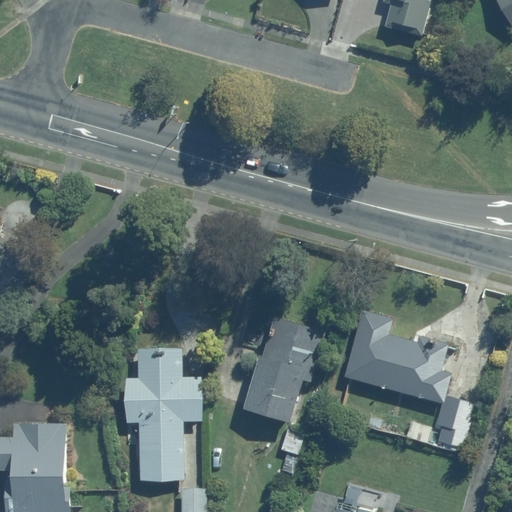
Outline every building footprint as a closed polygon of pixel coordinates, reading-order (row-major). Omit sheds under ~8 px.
[(384,0),(383,3),(392,5),(386,27),(421,37),(430,0),(384,0)] [(511,0),(500,0),(511,21),(511,0)] [(392,318),(359,311),(345,380),(443,401),(449,370),(443,369),(449,344),(420,338),(419,342),(389,336),(392,318)] [(329,329),(279,314),(267,355),(262,353),(247,404),(294,419),(305,380),(313,382),(329,329)] [(129,423),(143,423),(142,479),(189,480),(189,420),(205,420),(206,376),(187,376),(188,349),(146,349),(146,379),(129,379),(129,423)] [(474,404),(447,396),(439,426),(444,428),(440,443),(460,449),(474,404)] [(9,511),(68,511),(68,422),(17,422),(17,434),(0,434),(0,471),(9,471),(9,511)] [(312,432),(292,425),(284,447),(304,454),(312,432)] [(352,483),(346,506),(343,505),(338,504),(335,511),(383,511),(389,492),(352,483)] [(208,511),(208,489),(184,489),(183,511),(208,511)]
